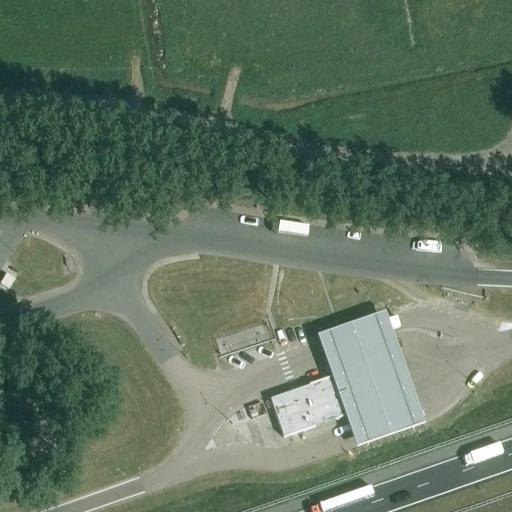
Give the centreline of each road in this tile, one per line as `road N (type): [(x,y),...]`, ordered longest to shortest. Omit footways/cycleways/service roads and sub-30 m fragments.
road 1 (unclassified): [(0,86),(180,110),(360,152),(511,168)]
road 2 (motorway): [(511,455),(350,511)]
